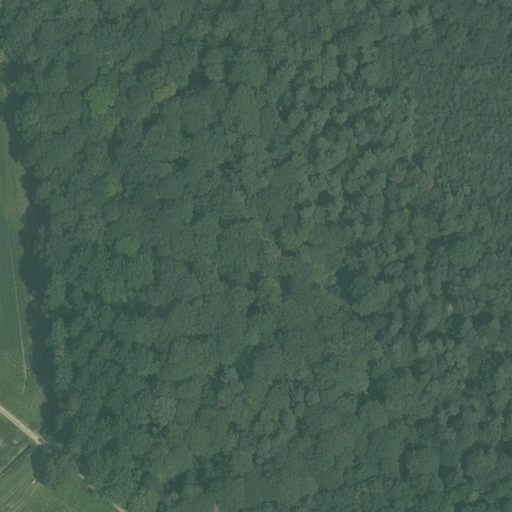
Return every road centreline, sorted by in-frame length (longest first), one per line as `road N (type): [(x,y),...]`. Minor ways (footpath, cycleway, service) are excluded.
road 1 (track): [(247,511),(328,488),(511,454)]
road 2 (track): [(0,412),(130,511)]
